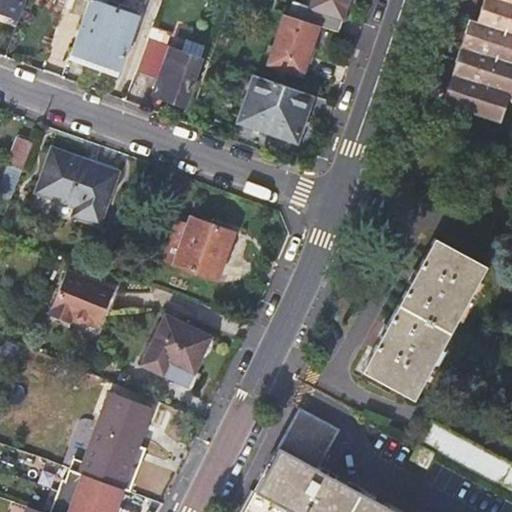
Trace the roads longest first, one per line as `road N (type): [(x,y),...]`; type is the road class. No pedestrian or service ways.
road 1 (residential): [(0,85),(334,203)]
road 2 (residential): [(334,203),(298,297),(194,511)]
road 3 (residential): [(404,0),(334,203)]
